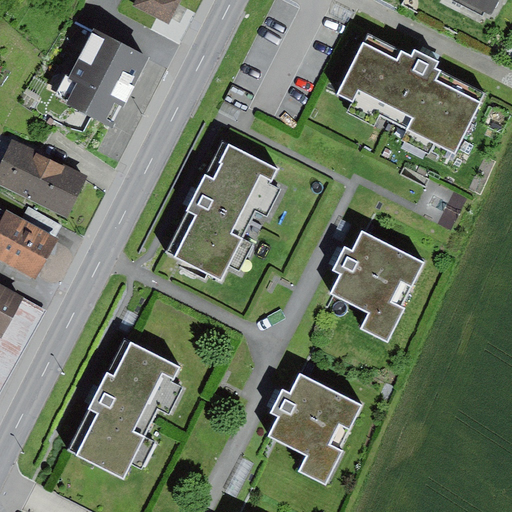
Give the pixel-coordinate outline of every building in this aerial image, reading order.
[(181,0),(137,0),(134,6),(170,23),(181,0)] [(451,0),(483,16),(485,12),(493,15),(500,0),(451,0)] [(149,58),(94,31),(69,79),(77,83),(66,104),(113,128),(149,58)] [(410,55),(367,33),(336,96),(350,103),(345,113),(375,128),(381,117),(408,130),(403,140),(429,154),(434,143),(454,154),(485,93),(436,69),(440,62),(428,56),(414,49),(410,55)] [(88,177),(12,140),(0,164),(0,183),(68,217),(88,177)] [(280,170),(222,141),(193,198),(166,252),(222,280),(229,265),(239,271),(253,245),(241,239),(255,211),(268,218),(282,190),(273,185),(280,170)] [(22,221),(0,208),(0,259),(35,278),(56,239),(55,238),(22,221)] [(29,208),(22,221),(55,238),(62,226),(29,208)] [(426,263),(362,230),(352,249),(346,246),(339,259),(333,271),(340,275),(330,294),(369,313),(361,329),(389,343),(407,308),(392,301),(402,282),(413,288),(426,263)] [(24,297),(0,283),(0,337),(1,338),(24,297)] [(0,397),(49,311),(24,297),(1,338),(0,337),(0,397)] [(181,367),(123,338),(93,397),(67,450),(124,479),(132,463),(142,468),(155,442),(146,437),(160,410),(170,415),(183,387),(174,383),(181,367)] [(290,392),(283,388),(276,402),(269,414),(277,418),(268,436),(307,457),(299,472),(327,486),(345,451),(332,444),(341,426),(350,431),(363,406),(300,373),(290,392)]
